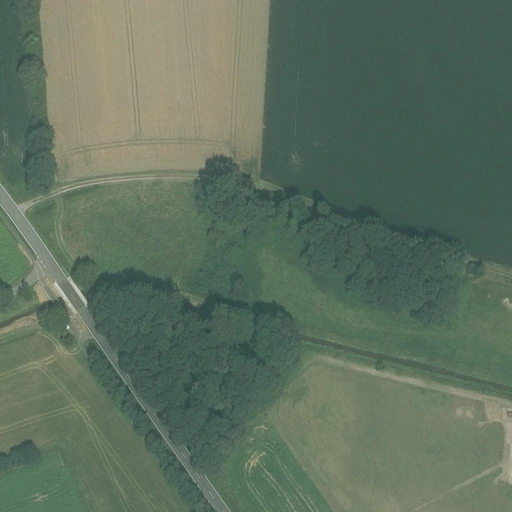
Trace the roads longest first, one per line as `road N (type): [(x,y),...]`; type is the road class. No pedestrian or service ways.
road 1 (track): [(511,271),(223,172),(82,178),(12,206)]
road 2 (tertiary): [(0,190),(225,511)]
